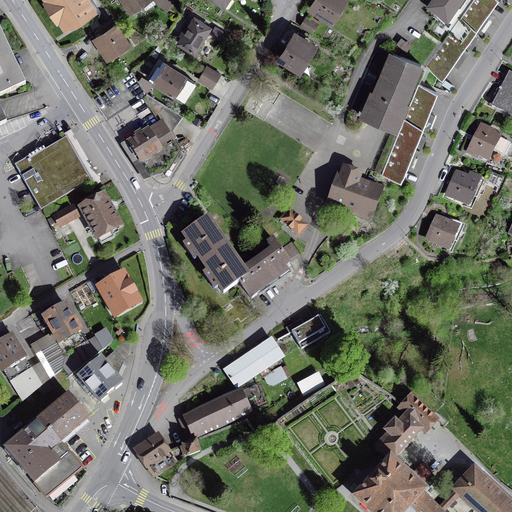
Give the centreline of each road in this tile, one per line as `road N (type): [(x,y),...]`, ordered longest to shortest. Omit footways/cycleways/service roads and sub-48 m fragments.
road 1 (tertiary): [(511,23),(462,100),(398,229),(301,298)]
road 2 (residential): [(301,298),(295,280),(318,237),(361,63),(417,0)]
road 3 (residential): [(145,212),(181,184),(291,10)]
road 4 (tertiary): [(145,212),(12,0)]
road 5 (tertiary): [(122,455),(161,357),(165,298)]
road 6 (tertiary): [(209,357),(122,455)]
